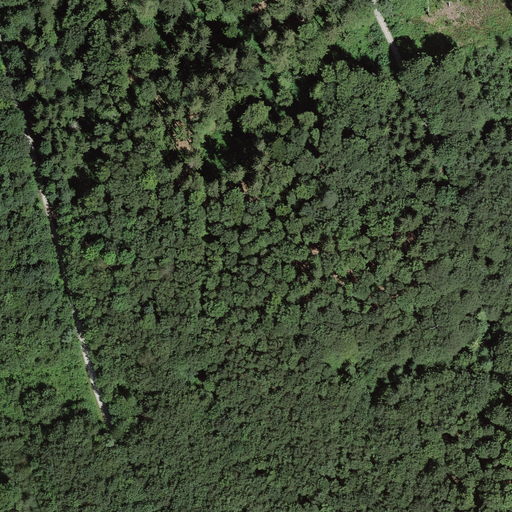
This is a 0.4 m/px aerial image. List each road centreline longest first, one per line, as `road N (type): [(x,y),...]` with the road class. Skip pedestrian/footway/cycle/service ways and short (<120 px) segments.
road 1 (track): [(163,511),(125,453),(95,383),(0,36)]
road 2 (track): [(372,0),(452,175),(511,262)]
